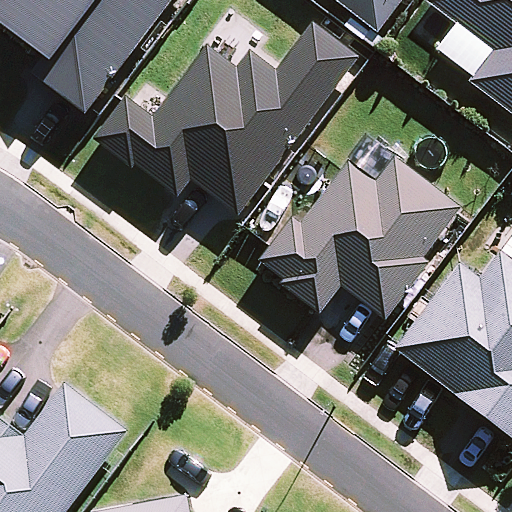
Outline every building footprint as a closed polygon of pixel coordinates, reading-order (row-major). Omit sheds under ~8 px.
[(179,0),(0,0),(0,29),(44,63),(33,78),(87,119),(179,0)] [(329,0),(379,37),(406,0),(329,0)] [(511,0),(427,0),(425,3),(494,55),(470,86),(511,117),(511,0)] [(359,61),(313,26),(276,74),(251,55),(238,72),(208,49),(153,121),(127,101),(94,144),(131,173),(135,168),(179,201),(192,183),(239,219),(359,61)] [(462,211),(395,160),(376,184),(350,164),(302,227),(292,220),(259,264),(285,283),(281,288),(320,318),(342,290),(386,324),(430,267),(424,262),(462,211)] [(511,263),(501,255),(480,283),(460,268),(396,353),(455,397),(453,401),(511,444),(511,263)] [(0,511),(70,511),(130,436),(66,387),(25,439),(0,420),(0,511)] [(190,511),(188,499),(123,511),(190,511)]
